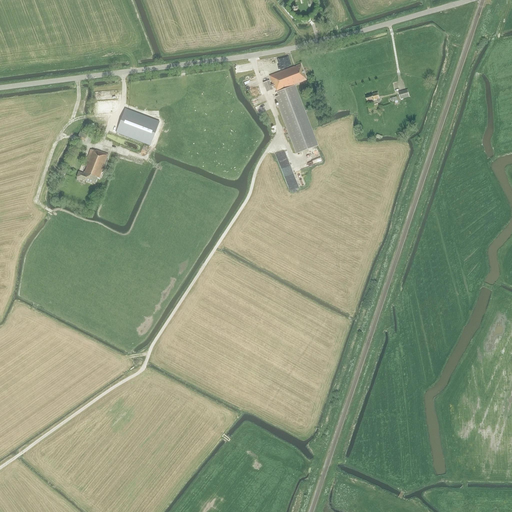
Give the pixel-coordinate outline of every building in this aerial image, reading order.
[(294,67),(269,76),(274,88),(275,88),(278,96),(275,97),(297,154),(317,146),(295,90),(293,90),(292,86),(306,81),(300,65),(295,66),(296,67),(295,68),(294,67)] [(267,93),(273,90),(269,81),(263,83),(267,93)] [(400,99),(409,97),(407,90),(399,92),(400,99)] [(380,101),(379,99),(378,93),(365,96),(367,102),(377,99),(378,102),(380,101)] [(125,109),(116,133),(150,145),(159,122),(125,109)] [(84,141),(87,135),(80,132),(77,138),(84,141)] [(99,178),(108,155),(96,150),(96,151),(90,150),(86,161),(87,161),(84,169),(85,170),(83,174),(79,172),(77,178),(95,184),(97,178),(99,178)]
